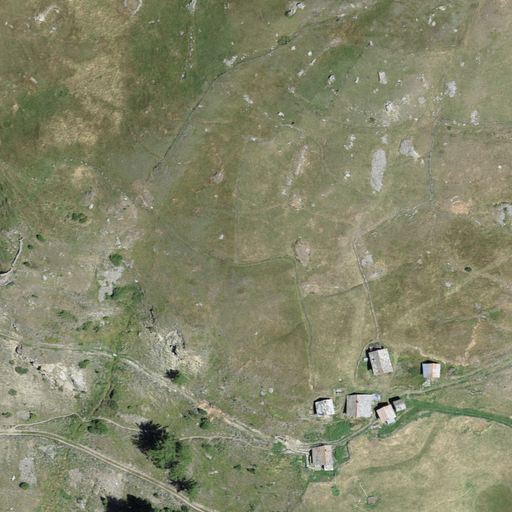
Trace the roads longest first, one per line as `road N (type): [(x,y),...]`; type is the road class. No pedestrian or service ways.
road 1 (track): [(8,431),(61,439),(210,511)]
road 2 (track): [(289,449),(118,356)]
